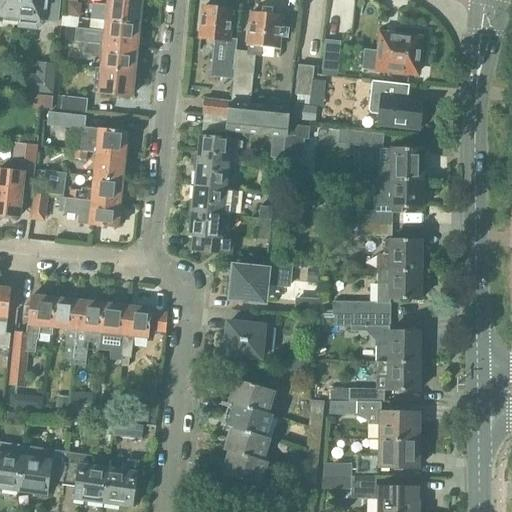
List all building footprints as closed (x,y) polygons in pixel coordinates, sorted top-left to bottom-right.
[(0,0),(0,17),(18,19),(20,0),(0,0)] [(20,0),(18,19),(17,28),(36,30),(41,26),(42,23),(44,23),(44,21),(56,22),(58,0),(20,0)] [(92,4),(91,19),(110,21),(138,24),(139,25),(139,22),(140,23),(141,19),(141,13),(140,13),(140,0),(108,0),(108,6),(92,4)] [(66,15),(66,16),(79,17),(80,7),(79,5),(77,3),(68,2),(66,15)] [(233,72),(236,51),(237,43),(229,42),(232,11),(203,7),(199,38),(216,41),(213,62),(212,76),(231,79),(232,72),(233,72)] [(278,50),(281,17),(251,13),(247,52),(236,51),(233,72),(235,73),(231,102),(230,102),(229,103),(250,105),(255,57),(261,58),(262,48),(278,50)] [(65,40),(73,41),(74,41),(74,42),(84,43),(135,49),(136,49),(136,48),(137,38),(139,38),(140,27),(138,27),(138,26),(139,25),(138,24),(110,21),(110,22),(109,32),(103,31),(76,28),(76,29),(66,28),(65,40)] [(365,52),(363,68),(417,73),(419,60),(419,57),(421,55),(422,49),(420,47),(420,46),(421,40),(391,37),(389,37),(389,39),(380,38),(379,38),(378,52),(365,51),(365,52)] [(336,72),(339,43),(324,41),(321,71),(336,72)] [(84,43),(82,53),(106,56),(105,69),(111,69),(133,72),(133,70),(135,70),(136,59),(135,59),(136,49),(135,49),(84,43)] [(50,94),(53,63),(35,62),(34,75),(21,74),(20,91),(50,94)] [(298,65),(298,66),(295,95),(310,96),(311,96),(314,67),(298,65)] [(93,93),(93,94),(130,97),(131,86),(134,86),(135,74),(133,74),(133,72),(111,69),(105,69),(95,68),(93,93)] [(417,130),(418,127),(421,125),(422,117),(419,115),(421,102),(398,99),(400,86),(371,82),(367,111),(370,115),(379,116),(378,125),(417,130)] [(53,97),(36,95),(35,107),(51,109),(53,97)] [(62,97),(61,110),(68,111),(84,112),(86,112),(87,99),(85,99),(62,97)] [(228,117),(229,103),(230,102),(203,99),(202,114),(228,117)] [(285,139),(288,110),(250,105),(229,103),(228,117),(227,130),(285,139)] [(317,108),(294,105),(292,119),(315,122),(317,108)] [(81,130),(83,130),(83,128),(83,127),(85,127),(86,117),(50,113),(48,126),(81,130)] [(287,125),(284,158),(301,160),(304,139),(308,139),(309,128),(287,125)] [(81,143),(80,151),(88,152),(96,153),(125,156),(126,144),(128,144),(129,135),(127,135),(127,132),(85,127),(83,127),(83,128),(83,130),(81,143)] [(381,150),(382,137),(339,132),(338,145),(381,150)] [(235,166),(237,141),(199,136),(196,162),(228,165),(235,166)] [(33,173),(36,147),(13,144),(10,171),(33,173)] [(421,180),(422,150),(386,149),(386,164),(379,164),(379,180),(421,180)] [(87,154),(88,152),(80,151),(77,151),(74,151),(74,152),(73,159),(86,160),(87,161),(87,154)] [(124,157),(125,156),(96,153),(96,154),(94,177),(122,180),(122,178),(124,175),(125,170),(123,167),(124,157)] [(283,158),(271,157),(270,169),(281,170),(282,170),(283,158)] [(284,158),(282,175),(308,177),(310,167),(301,166),(301,160),(284,158)] [(225,190),(228,165),(196,162),(194,187),(225,190)] [(282,170),(281,170),(270,169),(268,181),(280,182),(281,182),(282,170)] [(17,218),(21,173),(0,170),(0,218),(11,220),(11,217),(17,218)] [(84,200),(119,204),(120,204),(121,192),(123,190),(124,185),(122,183),(122,180),(94,177),(93,190),(82,189),(82,191),(80,191),(70,190),(69,198),(84,200)] [(420,211),(421,180),(379,180),(379,194),(390,195),(390,210),(420,211)] [(61,185),(43,183),(42,195),(59,197),(61,185)] [(229,214),(232,191),(225,190),(194,187),(191,210),(229,214)] [(44,218),(47,197),(33,195),(31,217),(44,218)] [(120,204),(119,204),(84,200),(69,198),(60,197),(58,212),(64,213),(69,214),(78,215),(77,225),(117,229),(117,225),(119,226),(120,216),(118,215),(120,205),(120,204)] [(260,207),(259,219),(270,220),(272,208),(260,206),(260,207)] [(233,255),(234,239),(227,239),(229,214),(191,210),(188,236),(203,238),(202,252),(233,255)] [(391,224),(392,224),(392,212),(357,211),(357,213),(357,224),(391,224)] [(257,232),(257,239),(268,240),(270,220),(259,219),(257,232)] [(392,236),(392,224),(391,224),(357,224),(357,225),(357,236),(391,236),(392,236)] [(378,255),(378,272),(383,272),(391,272),(419,273),(419,242),(384,241),(384,255),(378,255)] [(288,287),(290,267),(263,264),(263,270),(233,267),(229,299),(263,303),(265,285),(288,287)] [(318,285),(319,271),(307,269),(305,284),(318,285)] [(383,272),(378,272),(377,284),(377,304),(332,303),(332,315),(334,315),(350,315),(389,316),(390,316),(390,300),(418,300),(419,273),(391,272),(383,272)] [(0,348),(8,349),(9,349),(11,334),(10,334),(6,334),(7,323),(10,290),(0,288),(0,348)] [(55,300),(56,298),(53,298),(53,296),(43,295),(42,297),(31,296),(31,297),(27,334),(14,333),(9,385),(10,385),(18,386),(24,386),(27,352),(34,353),(35,353),(36,341),(36,340),(37,340),(38,337),(38,335),(38,334),(51,335),(52,328),(55,300)] [(67,301),(65,299),(60,298),(58,301),(55,300),(52,328),(66,330),(63,359),(72,360),(78,303),(67,301)] [(319,313),(320,302),(295,300),(295,312),(319,313)] [(103,306),(103,303),(79,301),(79,303),(72,359),(72,360),(71,365),(85,366),(85,367),(88,342),(99,343),(103,306)] [(107,304),(103,303),(103,306),(99,343),(98,349),(109,351),(111,351),(110,358),(120,359),(122,360),(122,357),(123,357),(128,308),(128,307),(128,306),(115,305),(115,303),(107,302),(107,304)] [(122,357),(122,360),(122,365),(125,366),(127,366),(128,366),(129,362),(129,359),(129,358),(130,358),(131,358),(132,349),(133,337),(133,336),(147,338),(148,338),(149,332),(149,331),(161,333),(165,333),(166,321),(167,313),(151,311),(151,309),(149,309),(149,307),(140,306),(139,308),(128,306),(128,307),(128,308),(123,357),(122,357)] [(389,316),(350,315),(350,316),(350,326),(389,327),(390,316),(389,316)] [(273,351),(276,329),(264,328),(264,326),(228,323),(225,355),(261,358),(262,350),(273,351)] [(377,347),(377,362),(418,362),(419,333),(382,332),(382,345),(377,345),(377,347)] [(307,372),(308,357),(289,355),(287,371),(307,372)] [(418,391),(418,362),(377,362),(376,376),(388,376),(388,390),(418,391)] [(234,382),(227,402),(232,403),(267,414),(271,401),(273,395),(274,392),(235,380),(234,382)] [(349,390),(349,402),(356,403),(383,403),(384,397),(384,396),(384,391),(384,390),(349,389),(349,390)] [(29,401),(28,408),(41,409),(42,397),(36,396),(32,398),(29,400),(29,401)] [(56,399),(55,412),(64,413),(66,400),(56,399)] [(320,429),(322,402),(310,401),(307,428),(320,429)] [(328,415),(356,415),(356,403),(349,402),(329,402),(329,405),(328,415)] [(225,426),(228,427),(230,427),(231,428),(263,438),(264,438),(272,416),(267,414),(232,403),(231,404),(225,426)] [(91,405),(76,404),(75,412),(90,414),(91,405)] [(141,422),(143,409),(121,407),(120,420),(141,422)] [(381,440),(418,441),(418,413),(381,413),(381,440)] [(112,434),(113,422),(104,421),(103,433),(112,434)] [(115,422),(114,425),(113,436),(140,439),(142,439),(144,425),(115,422)] [(230,427),(223,450),(228,452),(260,461),(261,462),(268,440),(264,438),(263,438),(231,428),(230,427)] [(317,453),(317,452),(320,429),(307,428),(305,452),(317,453)] [(418,441),(381,440),(381,456),(375,456),(356,456),(356,473),(377,473),(377,467),(417,468),(418,441)] [(0,489),(18,492),(22,457),(24,447),(0,443),(0,489)] [(22,457),(18,492),(46,495),(47,496),(48,485),(49,480),(62,483),(63,483),(67,456),(67,453),(44,450),(43,452),(40,459),(38,459),(22,457)] [(228,452),(221,475),(260,486),(266,465),(267,463),(261,462),(260,461),(228,452)] [(315,476),(317,453),(305,452),(302,475),(315,476)] [(67,456),(63,483),(76,485),(74,499),(103,503),(108,471),(108,469),(93,467),(91,456),(67,453),(67,456)] [(108,471),(103,503),(131,507),(132,507),(138,463),(127,461),(123,471),(108,469),(108,471)] [(351,476),(352,476),(352,464),(324,464),(323,475),(351,476)] [(314,492),(315,478),(315,476),(302,475),(301,491),(314,492)] [(351,476),(323,475),(323,477),(322,488),(350,488),(352,488),(352,476),(351,476)] [(379,511),(417,511),(418,488),(380,488),(380,499),(379,511)]
